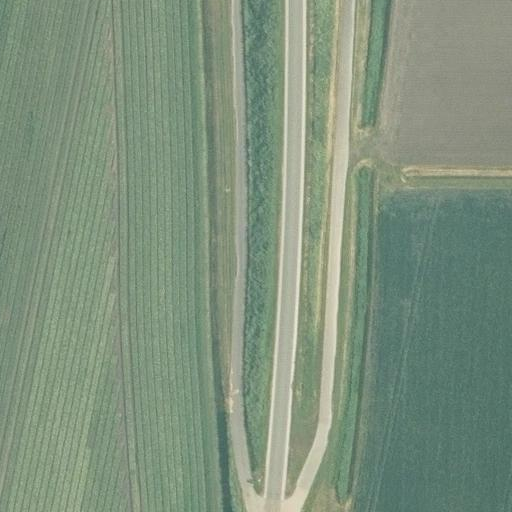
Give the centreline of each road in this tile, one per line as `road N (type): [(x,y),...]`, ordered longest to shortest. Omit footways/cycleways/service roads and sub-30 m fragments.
road 1 (unclassified): [(290,511),(324,418),(348,0)]
road 2 (unclassified): [(234,0),(235,401),(251,511)]
road 3 (unclassified): [(270,511),(286,316),(294,0)]
